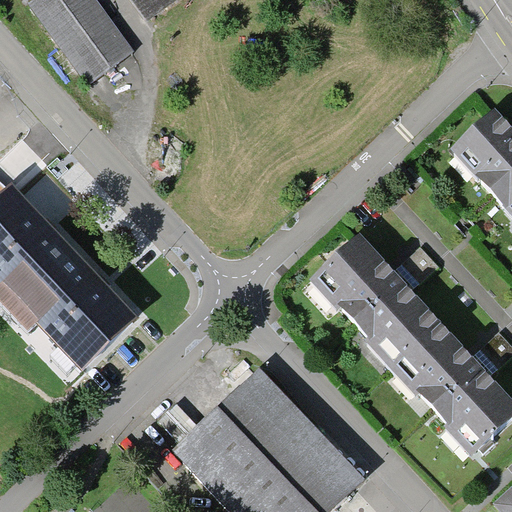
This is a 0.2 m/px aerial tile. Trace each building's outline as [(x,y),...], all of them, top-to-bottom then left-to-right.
[(132,52),(95,0),(42,0),(34,6),(88,83),(132,52)] [(186,0),(133,0),(152,25),(186,0)] [(511,135),(496,118),(452,157),(511,223),(511,135)] [(51,226),(12,185),(6,189),(0,195),(0,282),(1,283),(0,284),(0,299),(31,331),(38,323),(83,369),(138,316),(98,274),(51,226)] [(396,271),(361,232),(310,278),(339,309),(342,306),(373,339),(368,344),(415,396),(420,391),(450,423),(446,427),(472,455),(511,418),(511,397),(492,375),(481,363),(474,356),(413,289),(401,277),(396,271)] [(420,248),(396,271),(413,289),(437,267),(420,248)] [(511,347),(500,334),(474,356),(492,375),(511,357),(511,347)] [(333,511),(368,479),(260,366),(215,408),(171,449),(229,511),(333,511)] [(511,511),(511,489),(494,505),(500,511),(511,511)]
